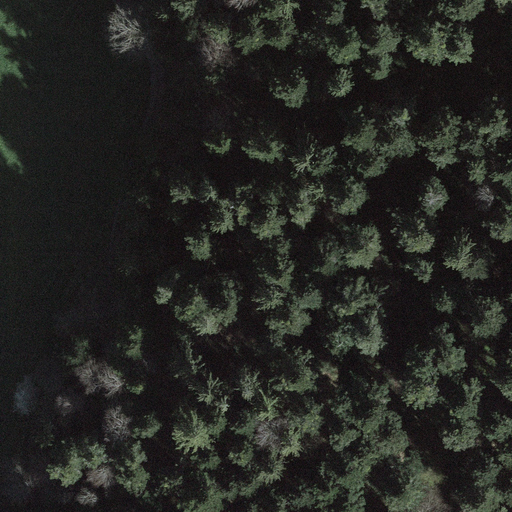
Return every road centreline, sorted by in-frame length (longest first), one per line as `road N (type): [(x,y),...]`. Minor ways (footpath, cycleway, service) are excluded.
road 1 (track): [(125,511),(109,289),(158,101),(149,47),(115,0)]
road 2 (track): [(0,502),(55,356),(110,319)]
